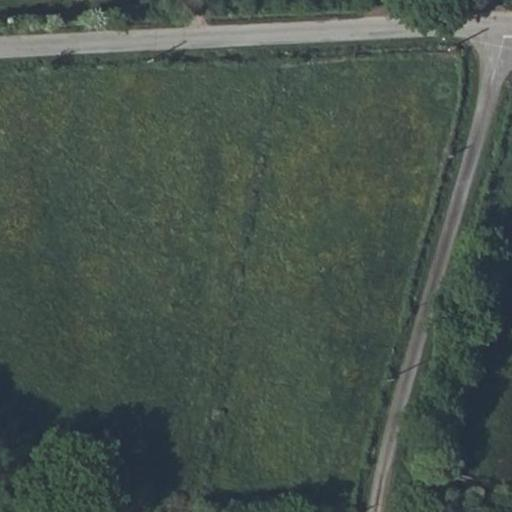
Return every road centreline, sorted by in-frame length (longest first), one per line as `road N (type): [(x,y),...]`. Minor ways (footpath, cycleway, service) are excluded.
road 1 (unclassified): [(507,24),(0,47)]
road 2 (unclassified): [(380,511),(507,24)]
